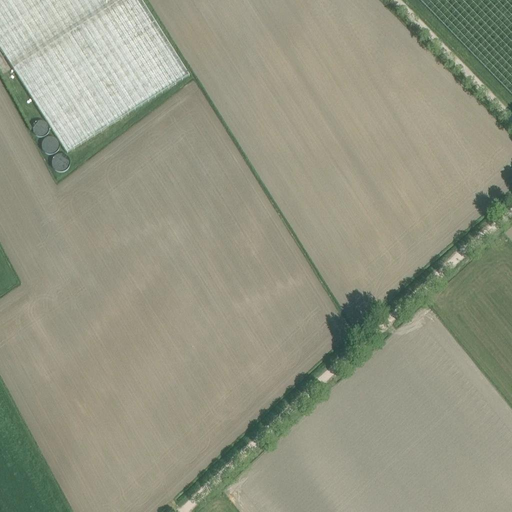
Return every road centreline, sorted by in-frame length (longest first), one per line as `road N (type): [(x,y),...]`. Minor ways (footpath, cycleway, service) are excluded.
road 1 (track): [(511,209),(182,511)]
road 2 (track): [(511,121),(394,0)]
